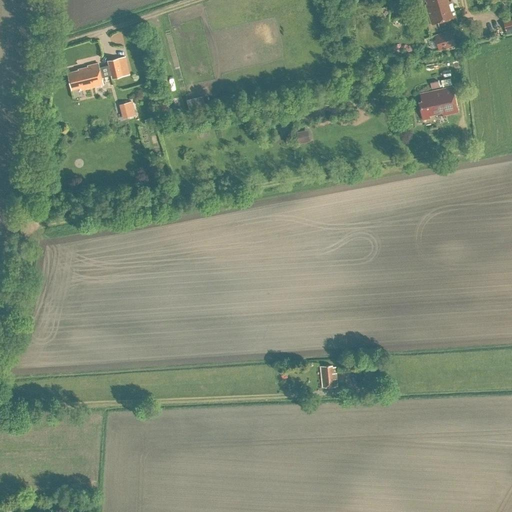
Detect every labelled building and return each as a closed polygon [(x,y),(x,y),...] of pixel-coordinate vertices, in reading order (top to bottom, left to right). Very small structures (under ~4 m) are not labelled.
[(431,25),(454,18),(448,0),(424,0),(426,5),(425,6),(431,25)] [(511,19),(503,22),(506,34),(511,32),(511,19)] [(442,33),(434,35),(439,51),(456,46),(451,30),(443,32),(444,34),(442,35),(442,33)] [(121,57),(107,61),(112,78),(125,75),(121,57)] [(102,86),(97,64),(87,67),(87,68),(78,70),(78,71),(67,74),(71,91),(80,88),(81,91),(102,86)] [(438,81),(430,82),(432,89),(439,87),(438,81)] [(443,116),(458,113),(452,88),(420,95),(421,103),(418,103),(422,121),(429,119),(429,116),(442,113),(443,116)] [(188,108),(205,105),(203,95),(186,99),(188,108)] [(169,110),(167,102),(156,105),(158,113),(169,110)] [(132,104),(125,106),(127,118),(135,116),(132,104)] [(308,130),(297,132),(299,143),(310,141),(308,130)] [(364,363),(365,380),(380,379),(379,362),(364,363)] [(322,387),(337,386),(335,367),(331,367),(331,366),(320,367),(322,387)]
